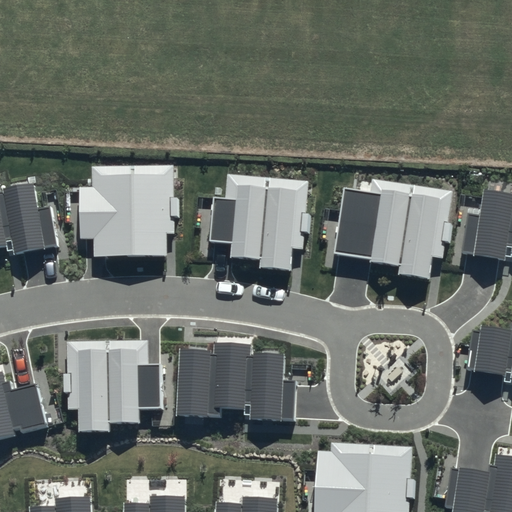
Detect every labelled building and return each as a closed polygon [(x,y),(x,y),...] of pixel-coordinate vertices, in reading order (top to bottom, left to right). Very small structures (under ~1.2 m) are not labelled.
[(172,166),(92,167),(92,187),(79,187),(80,238),(93,238),(93,256),(166,256),(166,233),(174,233),(174,216),(178,216),(178,197),(172,197),(172,166)] [(225,198),(213,197),(209,241),(233,243),(231,256),(261,258),(260,267),(290,269),(292,247),(303,248),(305,233),(310,234),(311,213),(306,213),(309,181),(227,174),(225,198)] [(370,193),(345,189),(336,251),(372,256),(371,261),(399,265),(398,275),(430,280),(433,257),(443,259),(446,243),(451,244),(454,223),(449,222),(454,190),(372,179),(370,193)] [(0,246),(11,244),(13,254),(58,246),(51,204),(38,207),(34,183),(1,189),(0,185),(0,246)] [(478,214),(467,212),(461,254),(511,262),(511,258),(511,193),(482,189),(478,214)] [(511,323),(511,329),(480,324),(479,330),(472,329),(466,369),(511,376),(511,323)] [(148,341),(67,342),(68,409),(78,409),(78,432),(110,431),(110,422),(138,422),(138,408),(161,408),(161,364),(148,364),(148,341)] [(210,350),(178,348),(175,414),(220,416),(221,406),(246,407),(246,418),(295,420),(297,380),(283,379),(285,355),(251,353),(251,344),(210,342),(210,350)] [(0,438),(14,435),(14,432),(46,425),(36,383),(12,389),(10,379),(5,380),(3,370),(0,370),(0,438)] [(408,511),(412,447),(331,442),(330,451),(317,451),(313,511),(408,511)] [(511,511),(511,457),(496,455),(495,466),(489,465),(488,471),(449,466),(444,508),(451,509),(450,511),(511,511)] [(91,511),(90,494),(53,496),(53,504),(27,505),(27,511),(91,511)] [(277,511),(279,497),(241,495),(241,503),(216,502),(215,511),(277,511)] [(186,511),(187,496),(149,496),(149,504),(124,503),(124,511),(186,511)]
